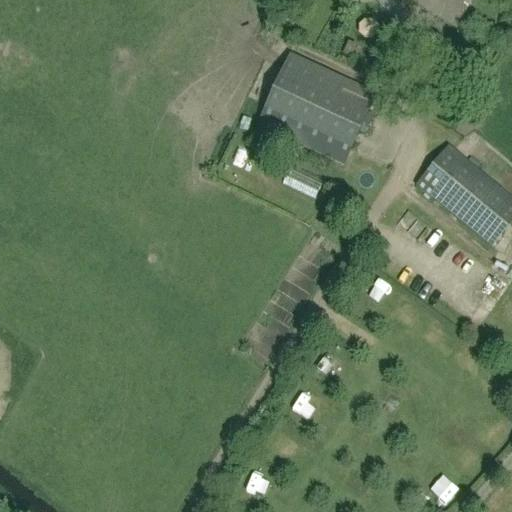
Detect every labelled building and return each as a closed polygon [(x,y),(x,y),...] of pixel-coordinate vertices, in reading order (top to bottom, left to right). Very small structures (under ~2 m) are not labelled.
[(404,0),(459,30),(475,0),(404,0)] [(396,81),(409,50),(390,41),(386,49),(380,47),(370,69),(396,81)] [(368,115),(377,96),(290,55),(257,127),(330,161),(338,144),(352,151),(360,133),(366,136),(374,118),(368,115)] [(492,249),(511,224),(511,200),(449,148),(417,187),(492,249)] [(395,227),(412,238),(420,226),(403,215),(395,227)] [(419,313),(405,328),(417,338),(430,324),(419,313)] [(445,332),(430,347),(445,361),(460,346),(445,332)] [(312,428),(322,410),(304,400),(294,417),(312,428)] [(473,475),(484,463),(470,451),(460,463),(473,475)] [(446,475),(436,486),(450,500),(460,489),(446,475)]
